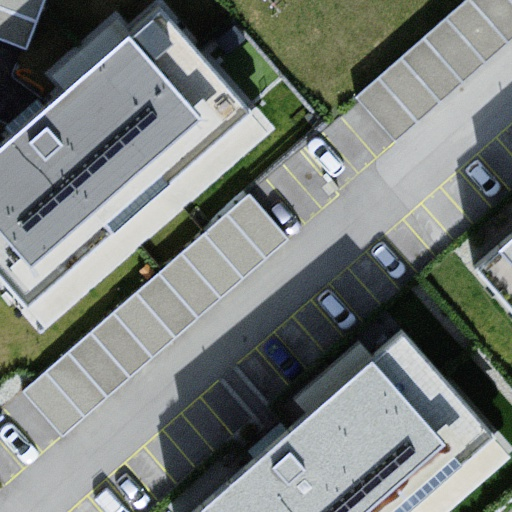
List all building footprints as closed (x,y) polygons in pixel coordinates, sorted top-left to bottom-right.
[(277,118),(174,0),(130,0),(0,113),(0,283),(37,325),(277,118)] [(511,0),(459,0),(354,93),(397,140),(511,37),(511,0)] [(249,190),(21,390),(60,435),(289,235),(249,190)] [(511,217),(462,262),(511,318),(511,217)] [(399,323),(183,511),(437,511),(509,449),(399,323)]
